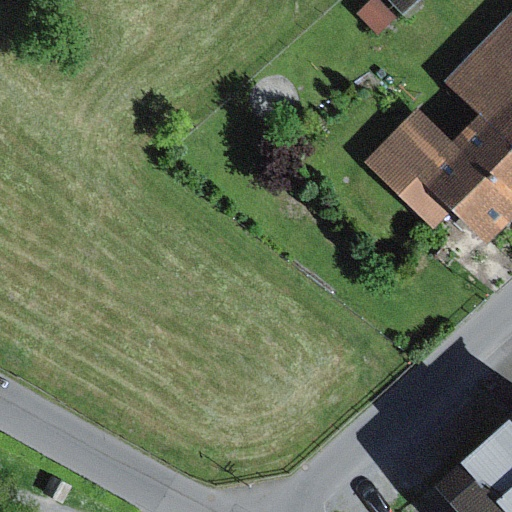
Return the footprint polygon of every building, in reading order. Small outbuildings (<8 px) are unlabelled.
[(373,0),(371,0),(352,17),(370,39),(391,21),(373,0)] [(416,0),(388,0),(388,1),(401,16),(418,2),(416,0)] [(413,111),(361,165),(430,230),(442,217),(481,254),(511,221),(511,18),(444,90),(476,121),(451,146),(413,111)] [(511,511),(511,419),(421,499),(432,511),(511,511)] [(55,472),(45,492),(65,501),(75,482),(55,472)]
